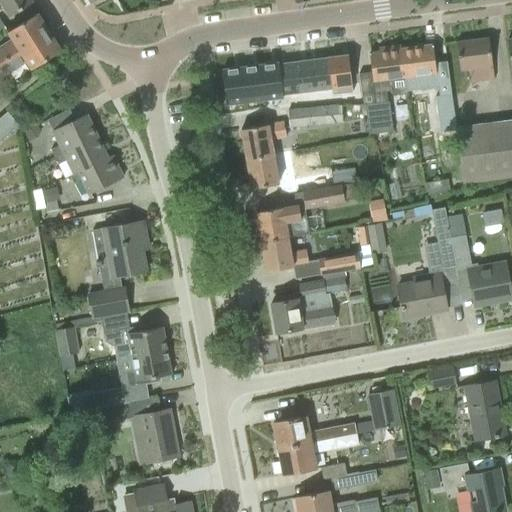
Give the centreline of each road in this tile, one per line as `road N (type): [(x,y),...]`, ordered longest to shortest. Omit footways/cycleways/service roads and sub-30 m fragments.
road 1 (residential): [(215,392),(145,67)]
road 2 (tertiary): [(447,0),(199,47),(145,67)]
road 3 (residential): [(215,392),(511,338)]
road 4 (residential): [(239,511),(215,392)]
